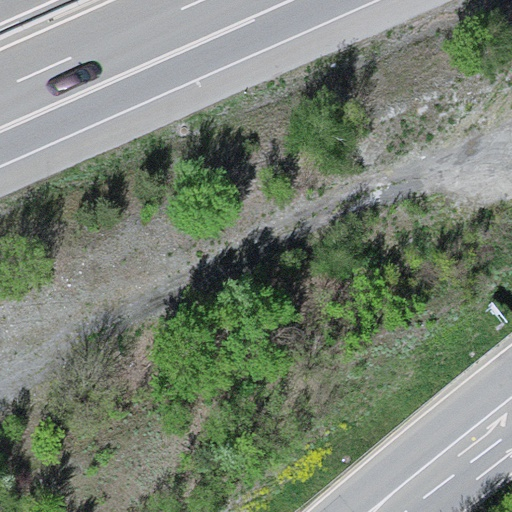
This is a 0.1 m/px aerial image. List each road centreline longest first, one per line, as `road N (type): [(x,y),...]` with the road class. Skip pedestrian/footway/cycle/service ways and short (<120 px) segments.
road 1 (motorway): [(19,79),(201,0)]
road 2 (primary): [(511,414),(386,511)]
